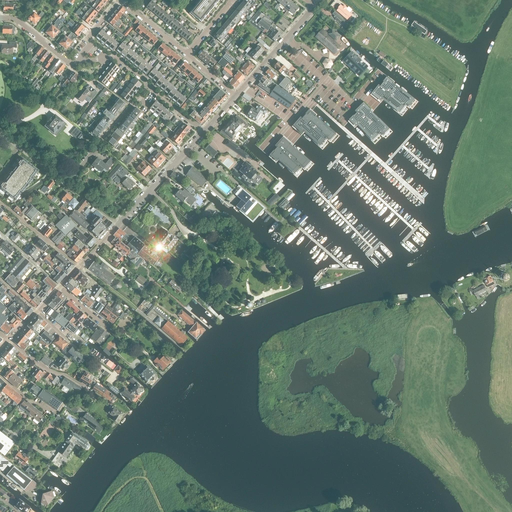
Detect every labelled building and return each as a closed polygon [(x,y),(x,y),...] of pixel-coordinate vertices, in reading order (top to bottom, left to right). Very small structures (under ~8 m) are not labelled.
[(101,9),(91,0),(87,0),(86,2),(88,4),(89,2),(93,5),(92,7),(98,12),(101,9)] [(94,0),(91,0),(101,9),(104,5),(98,0),(97,0),(96,1),(94,0)] [(200,0),(190,13),(201,22),(219,0),(200,0)] [(284,7),(290,1),(288,0),(282,0),(280,3),(279,5),(280,6),(283,9),(284,7)] [(146,7),(151,11),(156,5),(152,1),(146,7)] [(244,1),(240,5),(248,12),(250,10),(248,9),(250,6),(244,1)] [(284,7),(289,11),(294,5),(290,1),(284,7)] [(6,4),(4,4),(4,11),(15,12),(16,5),(12,4),(12,3),(6,2),(6,4)] [(85,3),(82,7),(94,17),(97,13),(91,8),(89,10),(86,7),(87,5),(85,3)] [(119,5),(116,9),(126,18),(128,16),(124,13),(126,11),(119,5)] [(151,11),(155,15),(161,8),(156,5),(151,11)] [(240,5),(236,10),(243,15),(244,13),(246,14),(248,12),(240,5)] [(294,5),(289,11),(293,15),(299,8),(294,5)] [(338,13),(347,20),(352,15),(341,5),(337,8),(340,10),(338,13)] [(86,14),(85,15),(91,21),(94,17),(82,7),(80,9),(86,14)] [(155,15),(160,18),(165,12),(161,8),(155,15)] [(116,9),(113,13),(119,18),(121,17),(125,20),(126,18),(116,9)] [(91,21),(85,15),(78,10),(76,13),(79,15),(80,14),(83,17),(82,19),(88,24),(91,21)] [(236,10),(233,15),(241,21),(242,20),(240,18),(243,15),(236,10)] [(258,11),(249,22),(265,34),(271,26),(273,23),(264,16),(258,11)] [(345,21),(335,11),(332,14),(336,18),(334,20),(340,25),(342,23),(343,23),(345,21)] [(38,16),(34,13),(28,19),(35,25),(40,18),(43,14),(42,12),(38,16)] [(160,18),(164,22),(170,16),(165,12),(160,18)] [(113,13),(110,17),(120,26),(122,24),(118,20),(119,18),(113,13)] [(233,15),(229,19),(235,24),(237,26),(239,23),(241,21),(233,15)] [(46,33),(49,36),(63,19),(60,16),(54,23),(55,24),(53,27),(51,25),(48,28),(49,29),(46,33)] [(164,22),(169,26),(174,20),(170,16),(164,22)] [(120,26),(110,17),(106,21),(113,26),(115,24),(119,27),(120,26)] [(352,17),(348,22),(350,23),(349,24),(351,26),(356,20),(352,17)] [(63,19),(49,36),(53,39),(57,34),(57,35),(60,32),(59,31),(58,30),(62,25),(61,24),(65,20),(63,19)] [(229,19),(225,24),(231,29),(235,24),(229,19)] [(70,20),(69,22),(81,32),(85,28),(78,23),(76,25),(70,20)] [(169,26),(173,30),(179,23),(174,20),(169,26)] [(81,32),(69,22),(67,24),(73,29),(72,31),(78,36),(81,32)] [(411,25),(419,31),(421,28),(412,22),(411,25)] [(173,30),(178,33),(183,27),(179,23),(173,30)] [(225,24),(221,28),(227,33),(231,29),(225,24)] [(2,34),(12,34),(14,34),(14,27),(12,27),(12,26),(8,26),(8,25),(5,25),(5,26),(3,26),(2,34)] [(135,31),(139,34),(144,29),(140,25),(135,31)] [(178,33),(183,37),(188,31),(183,27),(178,33)] [(269,37),(275,42),(281,35),(272,27),(270,30),(272,32),(269,37)] [(221,28),(217,33),(224,38),(225,39),(227,36),(226,35),(227,33),(221,28)] [(139,34),(144,38),(149,32),(144,29),(139,34)] [(315,37),(334,54),(341,47),(326,34),(327,33),(322,29),(322,30),(315,37)] [(96,38),(100,41),(106,34),(102,30),(96,38)] [(328,34),(336,41),(340,37),(332,30),(328,34)] [(188,31),(183,37),(187,41),(192,35),(188,31)] [(144,38),(149,42),(153,36),(149,32),(144,38)] [(224,38),(217,33),(214,37),(220,42),(224,38)] [(59,44),(63,47),(72,35),(70,34),(67,38),(64,36),(60,41),(61,42),(59,44)] [(72,35),(63,47),(66,50),(70,45),(71,46),(73,43),(77,38),(73,34),(72,35)] [(100,41),(104,45),(110,37),(106,34),(100,41)] [(153,36),(149,42),(153,46),(158,40),(153,36)] [(104,45),(108,48),(115,41),(110,37),(104,45)] [(259,38),(257,40),(263,46),(265,43),(259,38)] [(30,48),(32,50),(36,45),(34,43),(33,43),(30,41),(27,45),(27,48),(28,49),(30,48)] [(115,41),(108,48),(113,52),(119,44),(115,41)] [(13,54),(13,48),(16,48),(17,43),(10,42),(9,45),(2,45),(2,53),(5,53),(5,54),(9,54),(9,53),(13,54)] [(116,51),(120,54),(127,47),(122,43),(116,51)] [(158,49),(162,53),(167,47),(162,43),(158,49)] [(253,47),(251,48),(259,56),(264,51),(257,45),(254,48),(253,47)] [(29,63),(32,65),(38,57),(45,49),(41,46),(37,50),(36,49),(34,52),(35,53),(34,53),(36,54),(29,63)] [(120,54),(125,58),(131,50),(127,47),(120,54)] [(162,53),(167,57),(172,51),(167,47),(162,53)] [(259,56),(251,48),(245,55),(250,59),(251,57),(255,61),(259,56)] [(202,61),(208,55),(209,53),(204,49),(203,51),(198,57),(202,61)] [(40,61),(36,66),(38,68),(42,63),(50,54),(45,50),(38,59),(40,61)] [(125,58),(129,61),(135,54),(131,50),(125,58)] [(167,57),(171,61),(176,55),(172,51),(167,57)] [(359,60),(358,59),(352,52),(343,61),(347,64),(348,63),(352,67),(351,68),(359,60)] [(226,53),(226,54),(222,58),(230,64),(231,65),(235,60),(234,59),(234,60),(226,53)] [(129,61),(133,65),(140,57),(135,54),(129,61)] [(46,69),(41,74),(43,76),(46,73),(52,66),(50,64),(55,59),(50,55),(45,61),(47,62),(43,66),(46,69)] [(176,55),(171,61),(176,64),(181,59),(176,55)] [(202,61),(207,65),(212,59),(214,57),(212,55),(210,57),(208,55),(202,61)] [(235,59),(237,60),(239,61),(250,71),(254,67),(248,61),(246,63),(237,56),(235,59)] [(133,65),(138,68),(144,61),(140,57),(133,65)] [(227,73),(240,83),(244,78),(238,72),(235,76),(230,72),(225,67),(228,64),(222,58),(218,63),(224,68),(223,69),(227,73)] [(332,64),(330,64),(330,61),(331,60),(330,58),(325,58),(322,63),(325,67),(330,67),(332,64)] [(212,59),(207,65),(212,69),(217,62),(212,59)] [(48,71),(52,74),(61,63),(57,60),(48,71)] [(361,61),(359,60),(351,68),(351,69),(352,67),(356,71),(355,72),(359,75),(367,67),(361,61)] [(138,68),(142,72),(148,64),(144,61),(138,68)] [(250,71),(239,61),(238,63),(237,63),(240,66),(241,65),(242,65),(241,67),(242,68),(240,70),(246,76),(250,71)] [(272,65),(273,67),(274,68),(280,73),(281,74),(283,72),(289,77),(292,73),(287,68),(286,68),(278,61),(276,63),(275,63),(273,64),(272,65)] [(382,64),(390,70),(392,67),(384,61),(382,64)] [(112,62),(108,67),(116,73),(119,68),(112,62)] [(180,68),(184,72),(189,66),(185,62),(180,68)] [(61,63),(52,74),(51,75),(53,76),(56,73),(60,76),(65,70),(64,70),(66,67),(61,63)] [(148,64),(142,72),(146,75),(153,68),(148,64)] [(184,72),(189,76),(194,70),(189,66),(184,72)] [(108,67),(105,71),(112,77),(116,73),(108,67)] [(265,73),(272,80),(276,75),(270,70),(270,69),(269,68),(265,73)] [(148,76),(152,79),(158,72),(154,69),(148,76)] [(189,76),(193,80),(198,74),(194,70),(189,76)] [(295,72),(292,75),(298,79),(300,77),(299,76),(301,74),(297,70),(295,72)] [(105,71),(101,75),(109,81),(112,77),(105,71)] [(64,78),(60,82),(67,87),(68,86),(71,82),(72,84),(73,84),(75,82),(75,81),(78,77),(73,72),(69,77),(66,74),(64,78)] [(152,79),(156,83),(162,77),(163,76),(158,72),(152,79)] [(240,83),(227,73),(224,76),(228,79),(226,82),(235,89),(240,83)] [(198,74),(193,80),(197,84),(203,78),(198,74)] [(109,81),(101,75),(97,80),(105,86),(109,81)] [(268,83),(270,82),(263,76),(255,86),(263,91),(262,92),(265,94),(269,97),(269,96),(280,103),(285,107),(284,108),(290,113),(297,104),(293,100),(292,102),(274,88),(272,91),(266,87),(266,88),(265,87),(268,84),(268,83)] [(155,84),(160,88),(166,81),(162,77),(156,83),(155,84)] [(283,89),(287,92),(293,85),(294,84),(290,81),(285,77),(279,86),(283,89)] [(375,89),(370,95),(371,96),(371,95),(375,98),(376,99),(380,102),(379,103),(380,103),(383,100),(392,107),(393,107),(399,111),(403,106),(405,108),(406,106),(409,109),(410,108),(410,107),(408,106),(412,100),(407,96),(407,95),(407,94),(406,94),(393,83),(394,82),(387,77),(388,78),(384,82),(383,83),(384,83),(380,87),(378,85),(377,86),(378,86),(375,90),(375,89)] [(308,78),(305,82),(311,87),(314,83),(308,78)] [(134,79),(131,83),(138,89),(142,85),(134,79)] [(160,88),(164,91),(170,84),(166,81),(160,88)] [(131,83),(127,87),(135,93),(138,89),(131,83)] [(164,91),(168,95),(173,89),(174,87),(170,84),(164,91)] [(87,96),(92,100),(98,93),(94,90),(93,92),(90,92),(89,91),(89,92),(83,87),(78,93),(78,94),(76,98),(82,103),(87,96)] [(127,87),(124,92),(131,98),(135,93),(127,87)] [(206,94),(200,89),(200,90),(197,88),(195,91),(197,93),(201,96),(203,97),(206,94)] [(167,96),(171,100),(178,92),(173,89),(168,95),(167,96)] [(216,94),(223,100),(227,96),(225,93),(224,94),(220,90),(216,94)] [(131,98),(124,92),(120,96),(128,102),(131,98)] [(171,100),(175,103),(182,95),(178,92),(171,100)] [(246,92),(243,96),(251,101),(253,98),(246,92)] [(212,98),(219,104),(223,100),(216,94),(212,98)] [(182,95),(175,103),(180,107),(186,99),(182,95)] [(113,101),(115,103),(122,108),(125,104),(125,103),(125,104),(118,98),(117,100),(114,99),(113,101)] [(209,102),(207,100),(207,101),(216,108),(219,104),(212,98),(209,102)] [(150,109),(154,112),(160,105),(156,101),(150,109)] [(212,112),(216,108),(207,101),(206,101),(203,105),(212,112)] [(348,121),(354,128),(358,125),(366,134),(367,134),(373,139),(377,134),(379,136),(380,135),(383,138),(384,137),(384,136),(382,135),(387,130),(382,124),(383,124),(382,123),(372,113),(373,111),(373,110),(372,111),(368,107),(364,103),(365,102),(364,102),(358,107),(359,108),(356,111),(355,110),(355,111),(356,113),(357,114),(353,117),(353,118),(349,122),(348,121)] [(115,103),(112,107),(118,112),(122,108),(115,103)] [(154,112),(159,116),(165,108),(160,105),(154,112)] [(203,105),(199,109),(208,116),(212,112),(203,105)] [(260,112),(252,107),(246,116),(256,121),(257,122),(260,117),(261,117),(266,110),(266,108),(263,106),(260,112)] [(112,107),(108,111),(115,117),(118,112),(112,107)] [(135,107),(131,112),(138,117),(142,113),(135,107)] [(193,107),(191,110),(204,120),(208,116),(199,109),(197,111),(193,107)] [(159,116),(163,119),(169,112),(165,108),(159,116)] [(103,114),(105,116),(111,121),(115,117),(108,111),(106,110),(103,114)] [(204,120),(191,110),(190,111),(192,112),(190,116),(201,124),(204,120)] [(292,127),(302,135),(304,133),(323,149),(330,141),(333,143),(339,136),(310,110),(303,119),(301,117),(292,127)] [(131,112),(128,116),(135,122),(138,117),(131,112)] [(169,112),(163,119),(167,123),(174,115),(169,112)] [(47,121),(44,124),(52,131),(55,127),(56,128),(59,124),(62,120),(53,113),(50,116),(47,120),(47,121)] [(237,115),(234,118),(235,119),(234,120),(233,119),(229,123),(238,131),(242,127),(244,128),(247,124),(237,115)] [(105,116),(101,120),(108,125),(111,121),(105,116)] [(128,116),(124,120),(133,127),(135,125),(133,124),(135,122),(128,116)] [(99,118),(96,122),(98,124),(104,129),(108,125),(101,120),(99,118)] [(124,120),(121,125),(128,130),(129,128),(132,130),(134,128),(133,128),(133,127),(124,120)] [(94,121),(91,125),(101,134),(104,129),(98,124),(96,122),(94,121)] [(180,129),(186,134),(190,129),(184,124),(182,122),(178,127),(180,129)] [(238,131),(229,123),(223,129),(222,129),(220,132),(232,140),(234,136),(238,131)] [(91,125),(90,125),(89,127),(91,128),(89,131),(91,133),(91,134),(94,135),(97,138),(101,134),(91,125)] [(121,125),(117,129),(124,134),(128,130),(121,125)] [(147,132),(150,134),(151,135),(156,129),(152,126),(147,132)] [(117,129),(114,133),(121,139),(124,134),(117,129)] [(180,129),(176,134),(175,134),(182,140),(186,134),(180,129)] [(175,134),(176,134),(173,132),(169,137),(178,145),(182,140),(175,134)] [(80,142),(85,136),(81,133),(76,139),(80,142)] [(114,133),(111,137),(117,143),(118,143),(121,139),(114,133)] [(144,136),(139,142),(143,145),(148,139),(144,136)] [(117,143),(111,137),(107,142),(114,147),(116,145),(118,146),(120,148),(122,146),(118,143),(117,143)] [(291,148),(294,146),(293,145),(293,146),(284,138),(285,138),(284,137),(279,143),(279,144),(277,147),(276,146),(275,147),(278,149),(270,158),(276,164),(280,160),(284,163),(283,164),(284,165),(289,169),(290,169),(295,173),(299,169),(301,170),(302,169),(305,172),(306,170),(304,169),(309,163),(303,158),(304,157),(298,152),(296,150),(295,151),(291,148)] [(165,140),(162,143),(162,144),(171,152),(174,149),(172,148),(172,147),(166,141),(167,141),(165,140)] [(240,148),(228,140),(225,144),(229,148),(230,147),(246,158),(248,155),(239,149),(240,148)] [(162,144),(162,143),(160,141),(156,145),(159,147),(160,148),(166,154),(166,153),(168,155),(171,152),(162,144)] [(156,154),(153,157),(161,163),(165,158),(164,158),(158,153),(158,152),(156,150),(157,148),(153,145),(151,143),(149,146),(151,148),(150,148),(154,152),(156,154)] [(205,148),(214,156),(218,152),(210,144),(205,148)] [(133,150),(130,153),(128,155),(133,159),(138,154),(133,150)] [(128,155),(127,156),(124,160),(122,162),(125,165),(127,163),(129,164),(133,159),(128,155)] [(111,157),(105,164),(97,158),(92,165),(101,173),(104,170),(107,172),(116,161),(111,157)] [(161,163),(153,157),(149,161),(156,168),(161,163)] [(10,175),(6,181),(5,181),(4,181),(0,186),(0,189),(15,201),(21,194),(22,194),(23,192),(33,179),(34,179),(33,178),(38,171),(39,171),(38,171),(23,158),(22,158),(22,159),(17,165),(16,166),(17,166),(12,173),(12,172),(10,175)] [(143,161),(140,165),(149,174),(152,171),(151,170),(151,169),(143,161)] [(257,175),(255,173),(256,172),(245,163),(242,165),(244,167),(240,171),(242,172),(239,175),(234,171),(235,170),(234,170),(231,173),(248,188),(251,185),(247,181),(249,179),(250,178),(253,180),(255,180),(257,177),(257,175)] [(128,173),(123,169),(119,164),(117,166),(120,169),(120,170),(118,168),(113,172),(114,173),(112,175),(114,178),(119,173),(120,173),(117,176),(123,182),(122,184),(130,190),(135,184),(127,178),(126,179),(122,175),(124,173),(125,175),(128,173)] [(149,174),(140,165),(136,169),(144,176),(145,176),(146,177),(149,174)] [(208,179),(192,167),(186,175),(202,187),(208,179)] [(170,176),(180,185),(184,180),(173,172),(170,176)] [(48,193),(55,184),(51,180),(46,186),(45,185),(40,191),(44,194),(46,192),(48,193)] [(275,184),(274,185),(277,187),(276,188),(279,190),(284,185),(279,181),(277,183),(279,184),(277,186),(275,184)] [(239,187),(233,193),(241,200),(236,206),(240,210),(239,211),(253,223),(264,210),(265,208),(239,185),(238,187),(239,187)] [(183,202),(185,200),(191,205),(196,200),(188,192),(186,195),(180,190),(175,195),(183,202)] [(62,210),(64,208),(67,205),(68,203),(72,198),(67,194),(65,192),(61,196),(64,198),(62,200),(65,202),(60,208),(62,210)] [(292,192),(285,199),(288,201),(294,194),(292,192)] [(269,207),(279,198),(276,195),(266,204),(269,207)] [(69,203),(68,203),(67,205),(68,206),(68,205),(74,209),(79,203),(73,198),(69,203)] [(86,216),(87,215),(81,211),(88,203),(83,200),(75,209),(70,217),(79,224),(83,218),(84,219),(86,216)] [(21,217),(25,214),(31,206),(32,205),(27,201),(23,205),(24,206),(21,210),(17,207),(14,211),(21,217)] [(218,209),(211,203),(208,206),(212,209),(210,212),(213,215),(218,209)] [(31,206),(25,214),(34,222),(40,214),(31,206)] [(58,244),(61,241),(66,236),(68,238),(73,233),(75,235),(84,243),(90,248),(90,247),(91,248),(92,246),(92,245),(94,243),(95,243),(96,242),(96,241),(91,236),(88,238),(87,237),(86,238),(78,231),(75,227),(76,226),(66,215),(64,217),(60,213),(57,216),(61,220),(55,226),(60,231),(56,235),(52,239),(51,240),(57,245),(58,244)] [(105,229),(107,226),(105,224),(97,217),(91,223),(88,221),(89,219),(86,216),(84,219),(83,218),(79,224),(80,225),(85,229),(86,230),(87,229),(89,229),(92,232),(99,239),(107,231),(105,229)] [(108,221),(105,224),(107,226),(105,229),(107,231),(108,232),(114,225),(110,222),(108,221)] [(43,222),(37,227),(42,231),(47,225),(43,222)] [(48,227),(42,234),(47,238),(52,231),(50,229),(53,226),(52,226),(54,224),(52,222),(50,224),(47,227),(48,227)] [(487,224),(472,231),(475,237),(490,230),(487,224)] [(123,243),(126,240),(123,237),(125,234),(119,229),(113,236),(116,238),(111,243),(120,250),(125,245),(123,243)] [(11,238),(14,240),(20,234),(17,232),(11,238)] [(159,243),(163,247),(161,250),(166,253),(168,251),(169,251),(177,240),(167,232),(159,243)] [(138,254),(154,266),(159,258),(144,246),(135,238),(130,243),(139,252),(138,254)] [(48,248),(47,247),(45,246),(46,244),(40,239),(35,245),(44,252),(48,248)] [(72,242),(75,245),(85,254),(89,250),(89,249),(85,246),(81,243),(82,243),(78,240),(77,242),(74,240),(72,242)] [(127,246),(129,243),(126,240),(123,243),(125,245),(120,250),(126,256),(131,250),(127,246)] [(0,250),(0,251),(2,249),(10,255),(15,250),(5,241),(2,244),(0,242),(0,250)] [(139,252),(130,243),(129,243),(127,246),(131,250),(126,256),(131,260),(130,261),(134,264),(140,257),(136,254),(138,252),(139,252)] [(75,245),(69,251),(74,256),(75,254),(81,259),(85,254),(75,245)] [(30,251),(28,253),(35,260),(38,257),(36,255),(39,252),(34,247),(33,248),(31,246),(28,249),(30,251)] [(74,256),(69,251),(67,254),(77,263),(81,259),(75,254),(74,256)] [(54,258),(51,261),(61,270),(62,270),(67,274),(75,266),(58,253),(54,258)] [(59,273),(57,275),(63,280),(66,276),(67,275),(61,270),(51,261),(46,257),(43,254),(40,258),(43,261),(51,268),(52,267),(59,273)] [(7,270),(11,273),(15,277),(19,281),(32,266),(21,255),(7,270)] [(88,270),(99,277),(99,278),(109,285),(115,277),(106,271),(109,267),(103,262),(100,266),(94,262),(88,270)] [(77,271),(71,278),(77,284),(78,282),(82,286),(83,286),(84,287),(89,282),(87,280),(86,279),(86,278),(82,274),(83,273),(79,269),(77,271)] [(63,280),(57,275),(53,271),(51,273),(55,277),(53,279),(58,284),(63,280)] [(503,273),(502,274),(501,275),(501,276),(500,278),(501,279),(502,280),(503,281),(504,282),(506,282),(508,281),(509,280),(510,279),(510,277),(510,276),(509,275),(508,273),(506,272),(505,272),(503,273)] [(11,273),(4,281),(9,284),(15,277),(11,273)] [(180,277),(178,275),(176,277),(178,279),(177,280),(182,284),(185,281),(181,276),(180,277)] [(41,281),(46,284),(52,291),(56,286),(47,277),(46,276),(41,281)] [(182,288),(172,280),(171,281),(166,276),(163,280),(169,284),(168,285),(178,293),(182,288)] [(483,279),(486,285),(488,288),(495,285),(493,282),(494,281),(495,280),(493,276),(492,277),(491,276),(483,279)] [(13,288),(19,281),(15,277),(9,284),(13,288)] [(71,278),(67,282),(74,288),(73,290),(78,294),(79,292),(80,293),(81,292),(76,287),(78,285),(77,284),(71,278)] [(26,285),(32,290),(36,285),(30,280),(26,285)] [(115,281),(112,284),(117,290),(121,287),(115,281)] [(74,288),(67,282),(67,283),(64,286),(71,293),(71,292),(76,297),(80,293),(79,292),(78,294),(73,290),(74,288)] [(18,293),(24,286),(21,283),(15,290),(18,293)] [(43,289),(41,291),(44,294),(45,293),(46,294),(47,293),(49,294),(52,291),(46,284),(43,288),(43,289)] [(474,293),(476,296),(487,290),(484,284),(473,289),(474,293)] [(99,286),(94,293),(92,296),(96,299),(103,290),(103,289),(99,286)] [(11,301),(16,295),(11,290),(8,293),(6,296),(11,301)] [(35,298),(34,299),(40,304),(43,300),(36,294),(31,290),(29,293),(35,298)] [(30,298),(23,291),(20,294),(36,308),(40,304),(34,299),(32,301),(29,298),(30,298)] [(36,294),(43,300),(49,294),(47,293),(46,294),(45,293),(44,294),(41,291),(38,295),(36,294)] [(59,292),(56,295),(64,303),(68,299),(66,298),(59,292)] [(93,309),(94,309),(98,304),(88,296),(90,294),(88,293),(85,296),(81,300),(90,307),(92,309),(93,309)] [(131,302),(136,306),(143,297),(139,293),(131,302)] [(56,295),(50,302),(59,309),(64,303),(56,295)] [(17,305),(17,306),(20,309),(27,315),(28,315),(28,316),(33,311),(17,296),(14,300),(17,303),(16,303),(17,305)] [(148,309),(153,304),(146,298),(141,304),(138,307),(144,313),(145,311),(146,311),(148,309)] [(69,322),(73,317),(76,314),(79,311),(69,301),(64,307),(70,313),(65,318),(69,322)] [(50,302),(48,304),(56,311),(59,309),(50,302)] [(99,303),(98,304),(94,309),(94,310),(99,314),(104,307),(99,303)] [(65,329),(66,328),(70,323),(70,322),(69,322),(65,318),(56,311),(48,304),(47,304),(50,307),(45,312),(47,313),(46,314),(50,317),(65,329)] [(115,308),(106,319),(113,324),(118,317),(120,315),(116,312),(120,306),(118,304),(115,308)] [(169,318),(153,304),(153,305),(149,309),(153,312),(155,310),(166,320),(167,319),(174,326),(177,323),(174,321),(173,321),(169,317),(169,318)] [(23,320),(27,315),(20,309),(18,311),(16,309),(11,305),(8,308),(8,309),(12,313),(13,313),(14,312),(16,314),(23,320)] [(107,305),(100,315),(106,319),(115,308),(113,306),(112,309),(107,305)] [(70,322),(70,323),(71,324),(76,319),(78,321),(84,314),(81,311),(74,318),(73,317),(69,322),(70,322)] [(195,339),(196,340),(201,335),(205,331),(203,329),(204,329),(182,311),(178,315),(190,326),(186,331),(195,338),(195,339)] [(12,320),(15,323),(16,322),(18,325),(22,321),(21,321),(15,316),(13,313),(12,313),(9,316),(12,319),(12,320)] [(78,321),(79,323),(81,324),(82,323),(87,317),(84,314),(78,321)] [(38,315),(28,326),(34,332),(38,335),(48,324),(44,320),(38,315)] [(155,321),(161,327),(166,321),(160,316),(155,321)] [(83,324),(88,328),(93,322),(88,318),(83,324)] [(16,322),(15,323),(12,320),(10,322),(8,319),(6,321),(14,329),(18,325),(16,322)] [(76,319),(71,324),(75,327),(79,323),(78,321),(76,319)] [(6,321),(0,326),(0,328),(7,335),(13,329),(14,330),(14,329),(6,321)] [(182,330),(180,332),(168,321),(161,329),(181,346),(188,338),(183,334),(185,333),(182,330)] [(93,322),(88,328),(93,332),(98,326),(93,322)] [(70,323),(66,328),(74,335),(78,330),(78,329),(75,327),(71,324),(70,323)] [(28,326),(20,335),(28,339),(34,332),(28,326)] [(99,327),(91,338),(101,346),(110,336),(99,327)] [(54,339),(46,331),(41,337),(49,344),(54,339)] [(28,339),(20,335),(14,342),(24,351),(28,346),(26,345),(30,341),(28,339)] [(53,343),(62,351),(68,343),(59,336),(53,343)] [(165,336),(163,338),(170,345),(173,342),(165,336)] [(40,341),(39,342),(43,346),(43,348),(45,349),(47,348),(49,345),(41,339),(40,341)] [(103,351),(109,357),(111,354),(109,352),(115,345),(111,342),(103,351)] [(10,344),(5,349),(16,359),(18,360),(19,360),(20,359),(25,364),(29,360),(20,353),(18,351),(10,344)] [(85,355),(83,356),(73,347),(67,354),(78,363),(83,357),(87,361),(89,358),(85,355)] [(16,359),(5,349),(0,355),(8,362),(13,366),(15,364),(10,360),(12,357),(15,360),(16,359)] [(46,355),(41,360),(45,364),(50,359),(46,355)] [(162,370),(164,372),(170,365),(169,363),(171,361),(169,359),(168,359),(165,356),(162,358),(160,355),(154,362),(162,370)] [(63,358),(62,358),(56,365),(62,370),(68,363),(66,361),(68,359),(65,356),(63,358)] [(156,373),(147,364),(146,366),(147,367),(140,374),(147,382),(150,380),(151,381),(153,381),(154,380),(154,378),(152,377),(156,373)] [(8,380),(14,374),(14,373),(13,372),(15,370),(13,368),(11,370),(10,369),(3,377),(7,380),(8,380)] [(37,383),(42,377),(45,373),(42,370),(41,371),(37,368),(31,375),(35,378),(34,381),(37,383)] [(48,381),(49,380),(51,377),(52,378),(53,377),(46,371),(45,373),(42,377),(48,381)] [(82,376),(79,382),(87,387),(91,381),(88,379),(90,376),(85,372),(82,376)] [(8,380),(12,384),(18,377),(14,374),(8,380)] [(18,377),(12,384),(16,388),(22,381),(25,377),(21,374),(18,377)] [(51,377),(49,380),(54,384),(55,383),(57,384),(60,380),(54,375),(53,377),(52,378),(51,377)] [(65,377),(61,384),(70,390),(72,387),(80,392),(82,388),(74,383),(65,377)] [(132,379),(130,378),(128,381),(134,386),(129,392),(124,388),(120,393),(131,402),(135,398),(133,396),(134,393),(137,396),(140,393),(142,392),(143,391),(143,389),(137,383),(138,382),(133,377),(132,379)] [(106,385),(109,387),(109,388),(117,395),(118,393),(119,391),(108,382),(106,385)] [(92,389),(110,401),(112,398),(114,400),(116,397),(114,395),(106,389),(106,390),(96,384),(92,389)] [(2,391),(6,394),(11,388),(7,385),(2,391)] [(36,396),(38,397),(44,389),(42,388),(41,389),(34,385),(29,391),(36,396)] [(6,394),(10,398),(15,392),(11,388),(6,394)] [(38,398),(47,404),(53,396),(45,390),(44,389),(38,397),(38,398)] [(14,401),(19,395),(15,392),(10,398),(14,401)] [(19,395),(14,401),(12,405),(15,407),(18,404),(23,398),(19,395)] [(53,396),(47,404),(57,411),(57,410),(63,402),(53,396)] [(87,396),(80,407),(86,411),(93,400),(87,396)] [(35,408),(33,407),(30,404),(28,402),(27,403),(24,401),(23,403),(22,402),(17,407),(17,408),(18,407),(24,412),(25,410),(26,412),(25,413),(29,416),(35,408)] [(63,402),(57,410),(60,412),(60,413),(66,404),(63,402)] [(71,408),(68,406),(66,404),(60,413),(60,412),(55,419),(61,423),(64,419),(62,418),(68,410),(69,411),(71,408)] [(114,407),(114,408),(112,407),(113,407),(110,405),(109,408),(111,409),(108,414),(109,415),(114,417),(112,420),(117,424),(124,414),(114,407)] [(29,416),(32,419),(33,417),(42,425),(46,420),(41,416),(42,414),(40,412),(40,413),(36,410),(37,410),(35,408),(29,416)] [(86,414),(81,421),(87,425),(87,424),(91,427),(91,428),(98,433),(104,426),(92,418),(92,417),(87,412),(86,414)] [(3,414),(0,417),(0,422),(2,424),(8,415),(5,413),(4,415),(3,414)] [(12,435),(11,435),(8,433),(9,432),(4,429),(1,433),(0,431),(0,452),(5,456),(15,443),(14,443),(17,439),(12,435)] [(83,437),(92,443),(96,438),(86,432),(83,437)] [(85,449),(88,450),(89,447),(89,445),(72,433),(65,442),(73,448),(76,444),(76,445),(77,443),(85,449)] [(73,448),(65,442),(58,452),(66,457),(73,448)] [(17,464),(20,466),(22,463),(24,465),(25,464),(30,456),(24,451),(22,454),(18,452),(16,455),(15,456),(15,457),(14,458),(19,461),(17,464)] [(58,452),(51,463),(59,469),(62,465),(57,461),(61,454),(58,452)] [(7,465),(10,467),(12,465),(0,455),(0,469),(2,471),(3,471),(7,465)] [(22,463),(20,466),(25,469),(25,470),(26,471),(25,472),(26,472),(25,474),(31,478),(32,477),(33,478),(37,473),(32,470),(33,469),(28,465),(28,466),(25,464),(24,465),(22,463)] [(14,467),(6,476),(24,490),(26,492),(37,488),(36,483),(32,480),(14,467)] [(46,502),(50,499),(51,498),(58,496),(58,495),(56,496),(55,493),(52,490),(48,491),(49,492),(45,494),(44,493),(42,494),(42,496),(43,496),(41,505),(43,506),(46,507),(46,508),(46,504),(46,502)] [(14,506),(21,511),(27,511),(31,508),(19,499),(14,506)]
